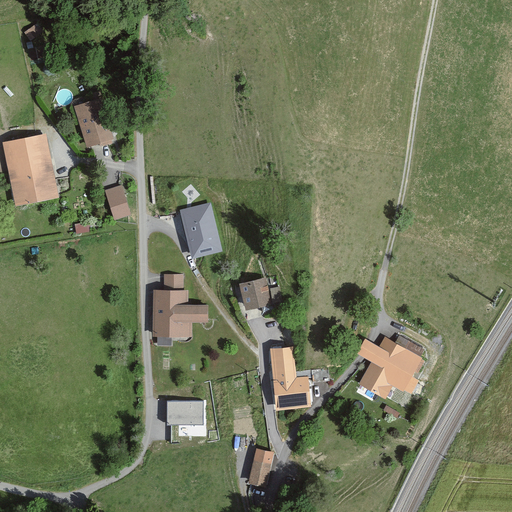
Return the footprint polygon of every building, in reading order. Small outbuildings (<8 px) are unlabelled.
[(102,97),(77,104),(90,145),(114,138),(102,97)] [(48,132),(5,140),(18,204),(61,196),(48,132)] [(125,183),(107,187),(113,218),(131,214),(125,183)] [(211,202),(182,209),(194,258),(223,251),(211,202)] [(165,274),(165,289),(184,289),(184,274),(165,274)] [(269,276),(243,281),(249,308),(274,303),(273,301),(271,288),(269,276)] [(282,286),(271,288),(273,301),(284,299),(282,286)] [(165,289),(158,288),(157,335),(192,335),(192,320),(211,320),(211,303),(188,303),(188,289),(184,289),(165,289)] [(377,358),(366,380),(388,392),(393,381),(410,390),(428,356),(421,353),(400,341),(387,334),(383,341),(370,334),(361,350),(377,358)] [(403,335),(400,341),(421,353),(425,347),(403,335)] [(290,347),(272,348),(278,406),(313,403),(311,379),(297,380),(295,359),(291,359),(290,347)] [(180,434),(206,434),(206,399),(168,400),(168,423),(180,423),(180,434)] [(276,450),(259,446),(251,481),(268,485),(276,450)]
